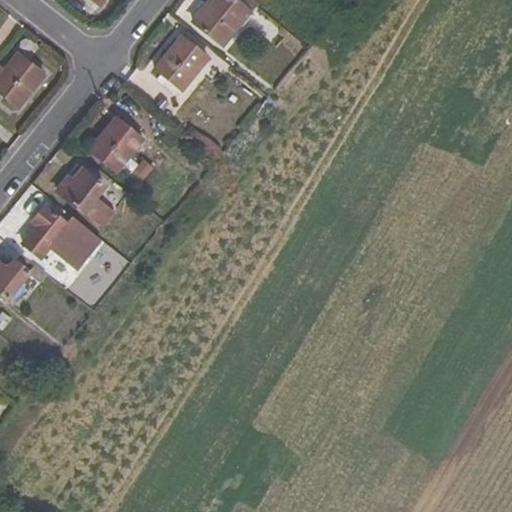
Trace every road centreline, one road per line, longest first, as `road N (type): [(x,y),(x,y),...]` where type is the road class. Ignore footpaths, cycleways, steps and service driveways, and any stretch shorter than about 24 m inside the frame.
road 1 (residential): [(108,82),(0,218)]
road 2 (residential): [(7,0),(108,82)]
